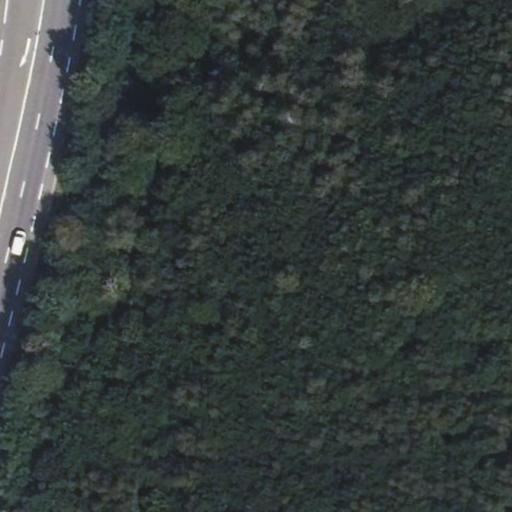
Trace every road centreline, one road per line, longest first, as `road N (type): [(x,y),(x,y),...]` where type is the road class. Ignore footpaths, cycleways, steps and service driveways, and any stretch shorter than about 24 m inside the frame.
road 1 (unknown): [(39,511),(46,451),(95,351),(189,0)]
road 2 (primary): [(0,254),(29,115)]
